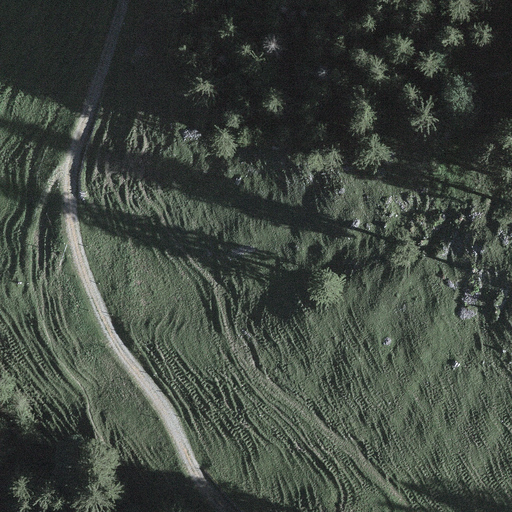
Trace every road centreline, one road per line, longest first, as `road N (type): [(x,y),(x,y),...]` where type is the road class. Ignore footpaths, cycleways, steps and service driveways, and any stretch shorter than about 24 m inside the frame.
road 1 (track): [(68,168),(70,217),(106,349),(189,511)]
road 2 (track): [(123,0),(68,168)]
